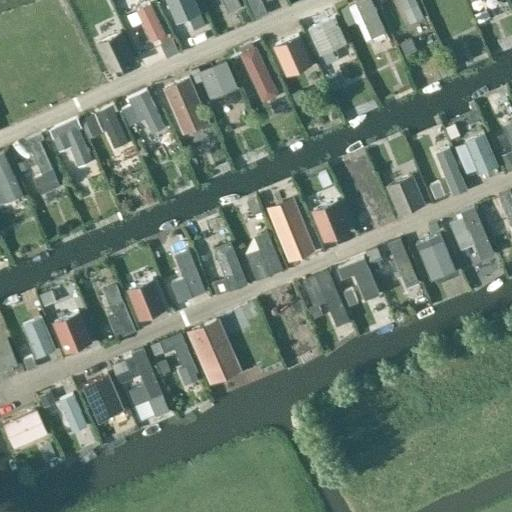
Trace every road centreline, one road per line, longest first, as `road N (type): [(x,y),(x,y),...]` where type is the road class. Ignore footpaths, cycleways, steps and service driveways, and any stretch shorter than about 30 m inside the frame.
road 1 (residential): [(511,175),(2,395)]
road 2 (residential): [(0,138),(318,0)]
